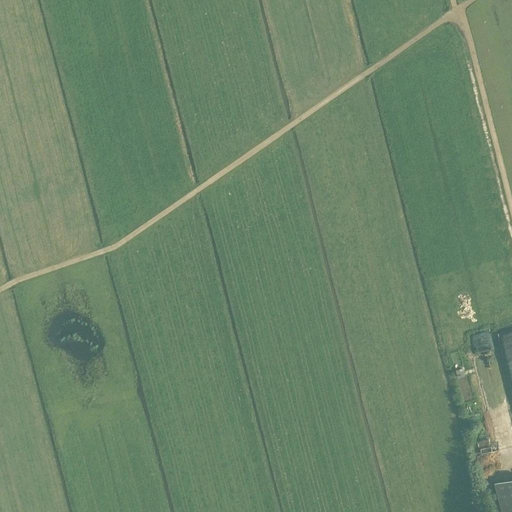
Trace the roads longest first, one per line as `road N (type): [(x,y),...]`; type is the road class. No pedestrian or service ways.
road 1 (track): [(0,290),(110,249),(471,0)]
road 2 (track): [(511,217),(454,0)]
